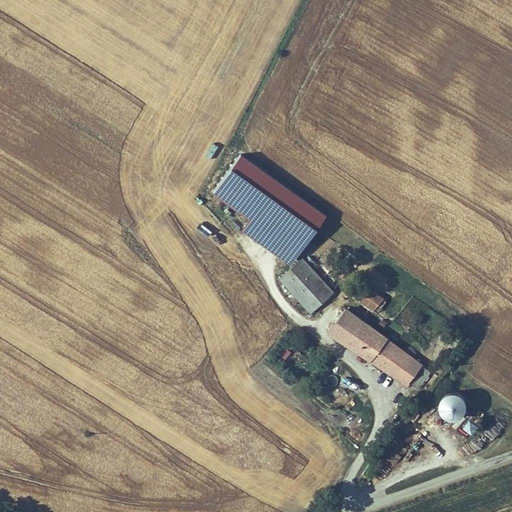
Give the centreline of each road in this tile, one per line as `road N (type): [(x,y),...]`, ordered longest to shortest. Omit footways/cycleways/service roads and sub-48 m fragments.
road 1 (unknown): [(344,511),(381,460),(389,425),(376,393),(311,344)]
road 2 (tertiary): [(345,511),(511,452)]
